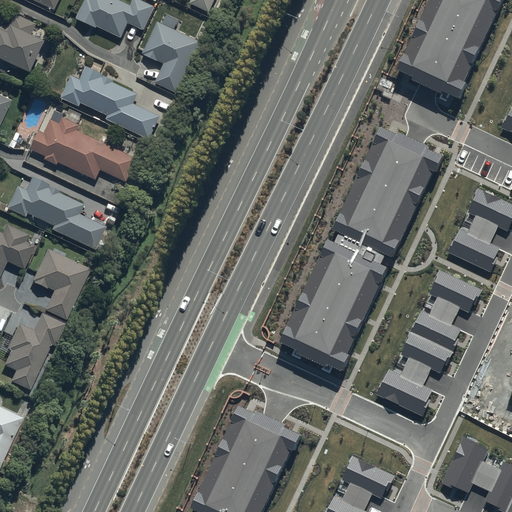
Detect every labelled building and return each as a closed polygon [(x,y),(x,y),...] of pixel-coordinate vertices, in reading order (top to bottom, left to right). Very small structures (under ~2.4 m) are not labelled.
[(34,0),(55,10),(59,0),(34,0)] [(122,0),(85,0),(78,15),(122,38),(130,23),(142,29),(154,6),(142,0),(133,0),(131,5),(122,0)] [(210,14),(210,12),(216,0),(191,0),(189,3),(210,14)] [(502,0),(430,0),(399,70),(458,97),(502,0)] [(0,71),(5,74),(9,65),(27,73),(42,41),(30,35),(35,24),(11,13),(5,24),(0,21),(0,71)] [(155,84),(176,93),(200,42),(157,22),(142,55),(164,65),(155,84)] [(109,115),(107,118),(149,139),(161,115),(133,102),(139,91),(87,65),(80,79),(72,75),(61,97),(80,106),(82,102),(109,115)] [(0,122),(11,100),(0,94),(0,122)] [(511,106),(502,128),(511,132),(511,106)] [(137,158),(77,131),(80,124),(63,117),(61,122),(51,118),(45,131),(40,128),(30,149),(95,179),(100,169),(127,181),(137,158)] [(442,155),(381,127),(332,231),(393,259),(442,155)] [(6,209),(95,249),(105,226),(79,214),(85,202),(30,177),(24,190),(16,187),(6,209)] [(511,207),(511,205),(471,187),(461,209),(470,213),(461,232),(453,229),(441,254),(482,273),(494,249),(482,243),(492,222),(503,227),(511,207)] [(0,275),(7,263),(23,269),(32,245),(25,243),(29,236),(7,224),(3,232),(0,231),(0,275)] [(392,268),(328,238),(278,344),(342,374),(392,268)] [(45,311),(66,320),(89,269),(48,250),(34,282),(54,291),(45,311)] [(479,289),(433,268),(422,291),(433,296),(425,314),(416,310),(398,349),(408,354),(398,375),(385,369),(373,395),(416,415),(429,387),(419,383),(427,366),(439,371),(459,327),(450,322),(456,309),(467,314),(479,289)] [(11,381),(31,391),(63,324),(41,314),(32,331),(19,324),(0,363),(16,371),(11,381)] [(0,468),(24,418),(0,406),(0,468)] [(262,511),(300,435),(240,407),(191,508),(199,511),(262,511)] [(462,436),(440,482),(468,495),(473,484),(490,491),(485,501),(511,511),(511,464),(504,461),(500,468),(482,460),(488,447),(462,436)] [(394,469),(347,446),(332,478),(344,483),(339,494),(328,492),(317,511),(369,511),(371,509),(364,505),(369,494),(379,499),(394,469)]
